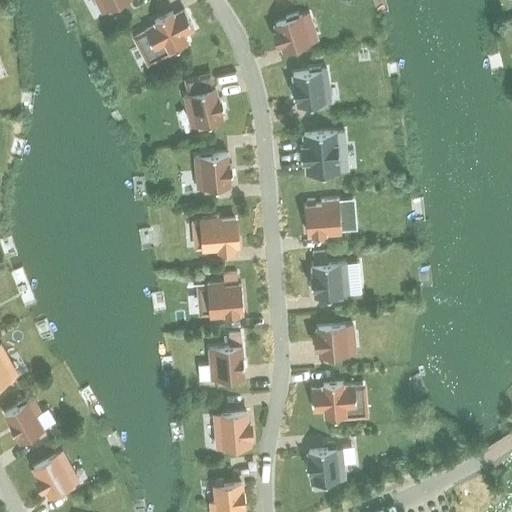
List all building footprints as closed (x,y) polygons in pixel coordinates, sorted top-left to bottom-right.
[(102,0),(106,6),(109,11),(116,7),(116,6),(114,2),(117,0),(102,0)] [(156,23),(138,33),(142,41),(149,37),(154,47),(165,41),(170,49),(186,40),(182,32),(193,27),(190,21),(192,21),(188,14),(187,15),(184,9),(173,15),(171,11),(155,20),(156,23)] [(311,18),(309,12),(275,22),(277,29),(274,30),(278,43),(281,42),(283,48),(310,40),(303,21),(311,18)] [(316,101),(317,107),(325,106),(324,100),(325,100),(322,84),(328,83),(326,67),(320,68),(319,65),(308,67),(308,70),(293,72),(294,84),(292,84),(293,96),(296,96),(297,104),(316,101)] [(185,79),(189,93),(183,94),(187,110),(192,108),(196,124),(198,129),(206,128),(204,122),(223,117),(221,109),(224,109),(221,97),(218,98),(216,86),(212,87),(209,73),(185,79)] [(344,130),(303,132),(304,145),(300,145),(301,161),(306,160),(307,173),(340,170),(338,142),(345,141),(344,130)] [(203,192),(211,192),(211,186),(230,184),(229,176),(232,175),(231,163),(228,164),(227,152),(211,154),(211,151),(200,152),(200,154),(194,155),(195,171),(201,170),(202,186),(203,186),(203,192)] [(322,204),(304,205),(307,233),(311,232),(311,234),(325,233),(325,231),(340,230),(338,211),(344,211),(344,203),(338,203),(337,198),(321,199),(322,204)] [(202,228),(204,247),(219,246),(219,248),(233,247),(233,245),(237,244),(235,217),(217,219),(217,214),(201,215),(201,221),(195,221),(196,229),(202,228)] [(325,250),(311,251),(312,263),(326,262),(325,250)] [(312,263),(313,275),(310,275),(311,287),(314,287),(314,295),(334,294),(334,300),(342,299),(342,293),(341,277),(347,276),(345,260),(326,262),(312,263)] [(236,271),(222,272),(223,279),(223,280),(223,283),(237,282),(236,271)] [(223,280),(207,282),(210,313),(225,312),(225,314),(239,313),(239,311),(243,311),(241,282),(237,282),(223,283),(223,280)] [(319,346),(320,353),(347,350),(345,331),(353,330),(352,324),(344,325),(344,324),(317,327),(318,334),(315,334),(316,346),(319,346)] [(240,330),(226,331),(227,345),(241,344),(240,330)] [(0,380),(3,378),(6,383),(13,379),(10,374),(2,360),(8,357),(0,343),(0,380)] [(244,376),(241,344),(227,345),(208,346),(209,362),(215,362),(217,378),(217,384),(225,383),(225,377),(244,376)] [(325,407),(325,416),(344,414),(343,405),(356,404),(355,394),(363,393),(362,384),(354,385),(354,384),(342,385),(341,381),(323,383),(323,387),(311,388),(312,408),(325,407)] [(17,406),(3,413),(19,440),(35,431),(38,436),(45,432),(42,427),(34,413),(39,410),(32,397),(27,399),(26,397),(15,403),(17,406)] [(246,411),(213,414),(215,429),(221,429),(222,445),(223,451),(231,450),(230,444),(249,442),(248,434),(251,434),(250,423),(247,423),(246,411)] [(88,445),(93,458),(105,453),(100,440),(88,445)] [(310,470),(311,481),(323,480),(345,478),(343,462),(337,463),(335,447),(334,441),(326,442),(327,448),(308,450),(309,458),(306,458),(307,470),(310,470)] [(44,487),(49,494),(64,485),(67,490),(74,486),(71,481),(72,481),(64,467),(69,464),(61,451),(33,467),(39,477),(36,478),(42,488),(44,487)] [(243,511),(241,482),(222,484),(222,478),(214,479),(214,485),(216,501),(210,502),(210,511),(243,511)] [(323,480),(311,481),(312,490),(324,489),(323,480)]
